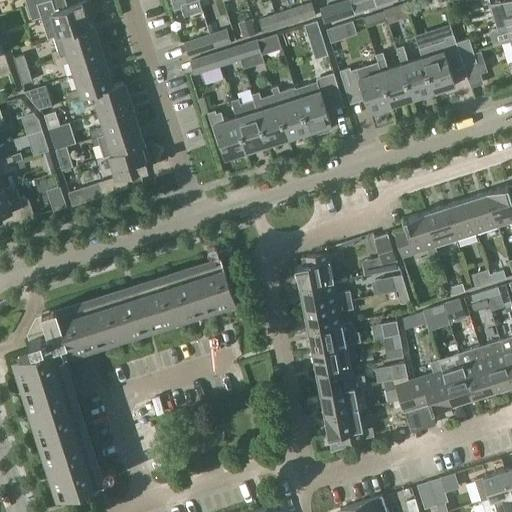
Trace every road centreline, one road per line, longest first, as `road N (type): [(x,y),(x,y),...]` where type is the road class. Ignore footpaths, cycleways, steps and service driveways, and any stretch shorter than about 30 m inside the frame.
road 1 (residential): [(296,471),(270,281),(279,248),(371,214),(384,196),(511,154)]
road 2 (residential): [(511,114),(196,221)]
road 3 (residential): [(196,221),(125,0)]
road 4 (residential): [(296,471),(314,477),(511,418)]
road 5 (residential): [(196,221),(0,282)]
road 6 (residential): [(119,511),(273,465),(296,471)]
